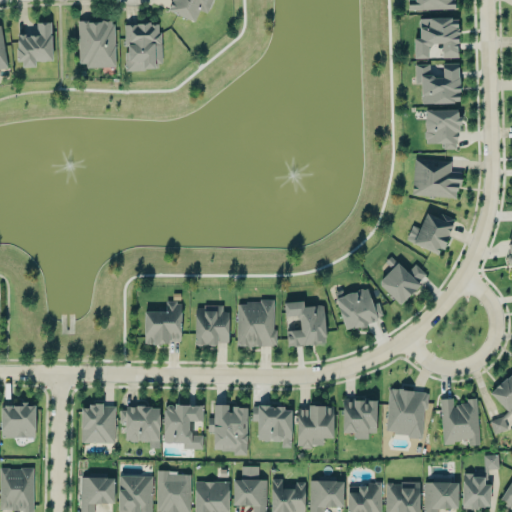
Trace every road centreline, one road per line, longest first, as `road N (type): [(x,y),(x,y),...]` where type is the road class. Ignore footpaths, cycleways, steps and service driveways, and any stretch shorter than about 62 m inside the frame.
road 1 (residential): [(484,0),(490,159),(471,263),(415,322),(330,377)]
road 2 (residential): [(0,371),(330,377)]
road 3 (residential): [(402,331),(420,353),(443,363),(485,353),(497,314),(488,292),(462,274)]
road 4 (residential): [(56,371),(53,511)]
